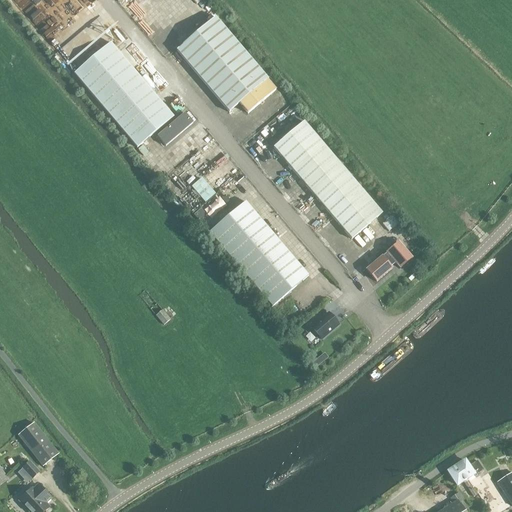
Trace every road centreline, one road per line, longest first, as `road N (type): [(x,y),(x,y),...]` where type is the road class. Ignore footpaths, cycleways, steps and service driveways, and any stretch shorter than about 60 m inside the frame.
road 1 (tertiary): [(511,220),(327,391),(107,511)]
road 2 (unknown): [(390,335),(108,2)]
road 3 (unclassified): [(381,511),(471,448),(511,434)]
